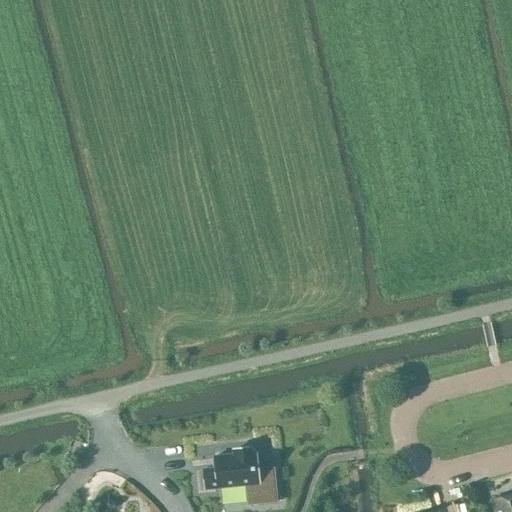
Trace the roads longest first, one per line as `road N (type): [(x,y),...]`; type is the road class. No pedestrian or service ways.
road 1 (unclassified): [(0,421),(511,302)]
road 2 (residential): [(511,373),(411,402),(401,429),(405,448)]
road 3 (residential): [(405,448),(417,468),(431,473),(511,457)]
